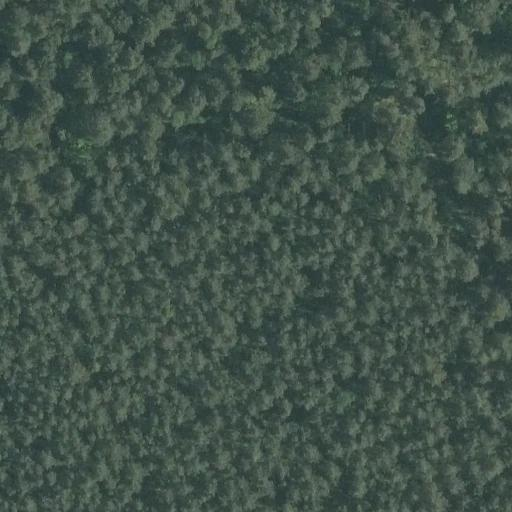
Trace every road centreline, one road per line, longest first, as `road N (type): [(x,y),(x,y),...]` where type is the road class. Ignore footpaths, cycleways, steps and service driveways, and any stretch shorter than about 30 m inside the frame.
road 1 (track): [(393,92),(151,104),(0,124)]
road 2 (track): [(173,511),(0,193)]
road 3 (track): [(393,92),(511,310)]
road 4 (track): [(511,75),(393,92)]
